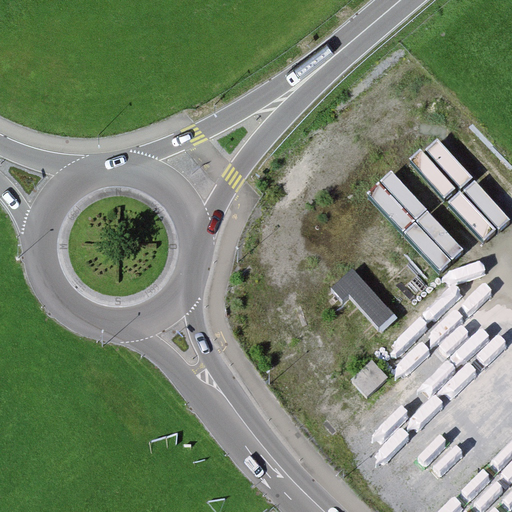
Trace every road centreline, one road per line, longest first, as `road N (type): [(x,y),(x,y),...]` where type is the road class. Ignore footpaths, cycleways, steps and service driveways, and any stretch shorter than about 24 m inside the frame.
road 1 (primary): [(164,316),(324,511)]
road 2 (trunk): [(335,55),(133,171)]
road 3 (trunk): [(199,236),(232,181),(335,55)]
road 4 (primary): [(56,203),(41,255),(63,304),(112,328),(164,316)]
